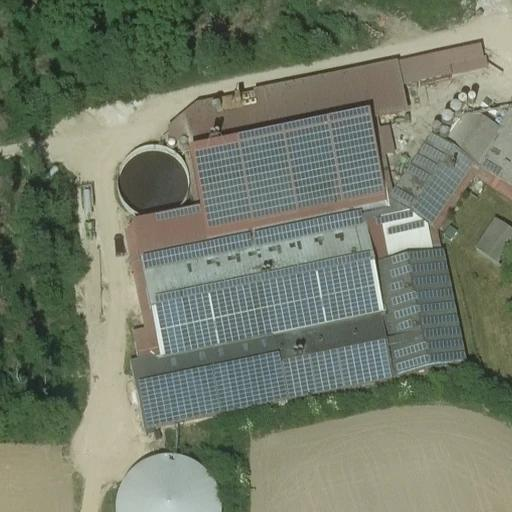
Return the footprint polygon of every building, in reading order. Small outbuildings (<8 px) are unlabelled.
[(480,51),(436,59),(438,72),(482,63),(480,51)] [(398,69),(207,105),(215,150),(406,114),(398,69)] [(472,165),(511,193),(511,109),(497,133),(467,113),(445,146),(472,165)] [(190,165),(208,253),(363,221),(387,217),(369,129),(190,165)] [(426,230),(472,165),(445,146),(433,140),(389,205),(408,218),(426,230)] [(161,152),(146,151),(132,157),(122,168),(117,183),(118,198),(125,211),(138,220),(152,223),(167,220),(179,212),(187,199),(189,184),(184,169),(174,158),(161,152)] [(426,230),(435,234),(473,179),(511,204),(511,193),(472,165),(426,230)] [(382,319),(161,366),(160,364),(141,368),(131,370),(145,433),(463,368),(435,234),(426,230),(408,218),(364,228),(382,319)] [(382,319),(364,228),(363,221),(208,253),(140,267),(153,331),(160,364),(161,366),(382,319)] [(511,250),(511,234),(494,223),(474,252),(500,269),(511,250)] [(141,368),(160,364),(153,331),(134,335),(141,368)] [(113,511),(208,511),(197,458),(107,476),(113,511)]
